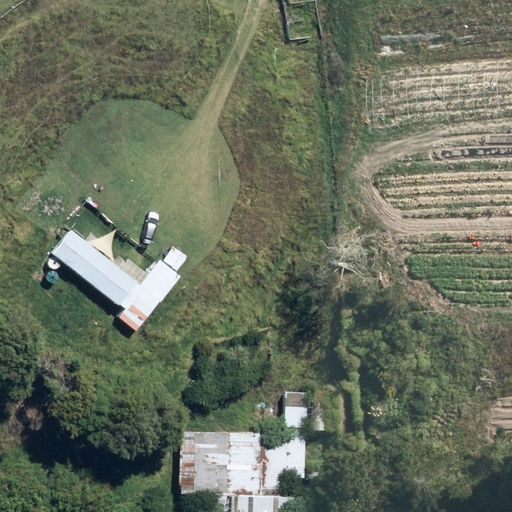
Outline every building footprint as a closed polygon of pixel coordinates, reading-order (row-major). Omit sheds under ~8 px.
[(114,319),(133,334),(178,278),(156,262),(145,275),(125,259),(116,270),(68,231),(49,255),(114,307),(115,305),(121,311),(114,319)] [(289,511),(290,499),(282,498),(283,480),(302,480),(304,393),(283,393),(281,436),(192,435),(191,495),(210,495),(209,511),(289,511)] [(326,416),(327,435),(346,434),(345,415),(326,416)] [(258,431),(269,432),(269,423),(258,423),(258,431)] [(314,507),(346,508),(347,477),(315,477),(314,507)]
